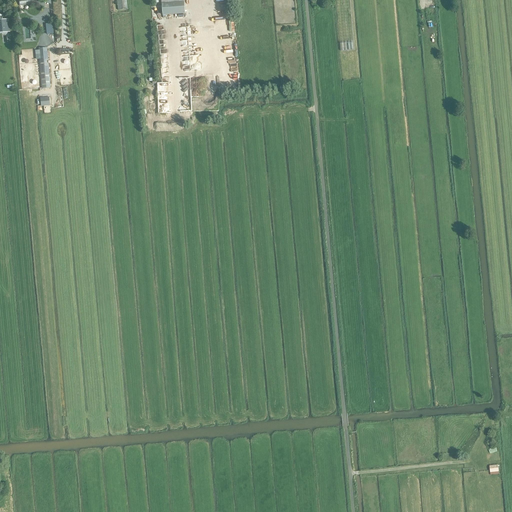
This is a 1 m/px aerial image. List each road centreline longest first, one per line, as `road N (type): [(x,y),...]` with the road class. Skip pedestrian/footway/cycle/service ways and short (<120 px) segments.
road 1 (unclassified): [(346,427),(307,0)]
road 2 (track): [(506,413),(492,414),(468,461),(350,473)]
road 3 (track): [(153,136),(226,127),(237,114),(316,109)]
